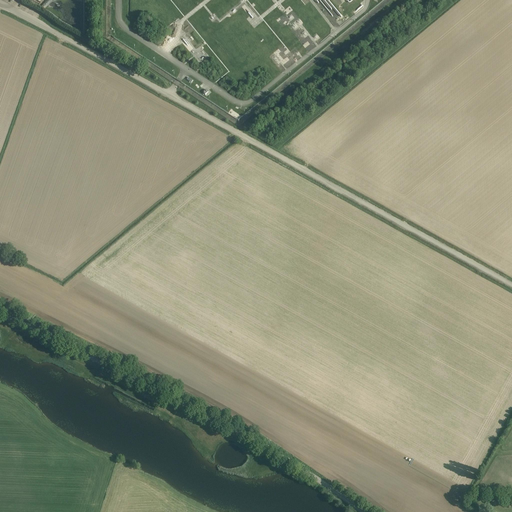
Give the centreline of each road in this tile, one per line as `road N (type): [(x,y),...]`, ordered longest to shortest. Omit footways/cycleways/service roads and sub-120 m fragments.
road 1 (unclassified): [(511,284),(0,4)]
road 2 (tertiary): [(363,511),(272,450),(0,312)]
